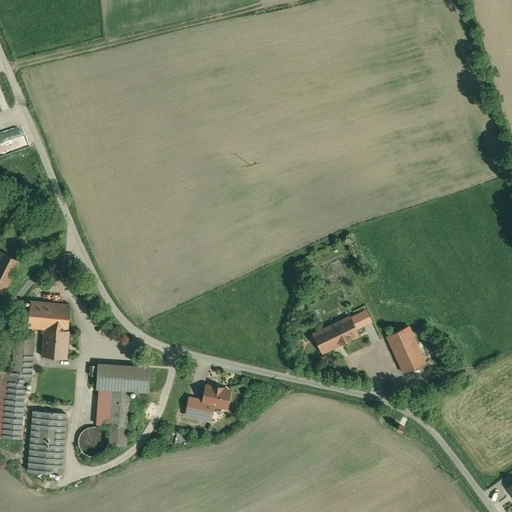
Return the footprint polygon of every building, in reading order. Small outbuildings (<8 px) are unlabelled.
[(22,125),(0,132),(0,155),(29,147),(22,125)] [(14,202),(0,195),(0,212),(7,216),(14,202)] [(20,262),(0,252),(0,295),(3,297),(20,262)] [(71,305),(50,303),(49,303),(30,301),(28,327),(42,328),(69,331),(71,305)] [(367,309),(350,317),(355,330),(373,321),(367,309)] [(350,317),(324,330),(324,329),(314,334),(323,352),(358,336),(355,330),(350,317)] [(409,325),(387,336),(405,373),(426,363),(409,325)] [(69,331),(42,328),(42,334),(44,334),(42,356),(66,358),(69,331)] [(12,372),(0,370),(0,436),(21,439),(25,398),(24,398),(26,382),(31,382),(35,332),(15,331),(12,372)] [(149,368),(99,364),(97,388),(99,388),(130,390),(148,391),(149,368)] [(222,388),(215,386),(214,387),(206,386),(203,400),(203,402),(215,404),(216,407),(222,408),(224,407),(226,407),(230,390),(223,389),(222,388)] [(130,390),(99,388),(96,424),(110,425),(109,445),(126,446),(130,390)] [(215,404),(203,402),(203,400),(190,397),(187,414),(186,415),(207,419),(209,408),(215,404)] [(67,413),(33,410),(28,471),(62,474),(67,413)] [(91,426),(89,427),(88,427),(86,428),(84,429),(82,431),(81,432),(80,434),(79,435),(79,437),(78,438),(78,440),(78,442),(78,444),(79,446),(79,448),(81,450),(82,452),(84,454),(86,455),(88,456),(91,457),(94,457),(98,456),(100,455),(102,454),(104,452),(105,451),(106,449),(107,448),(108,446),(108,445),(108,443),(108,441),(108,438),(108,436),(107,434),(106,433),(105,431),(103,430),(101,428),(99,427),(98,427),(95,426),(93,426),(91,426)]
